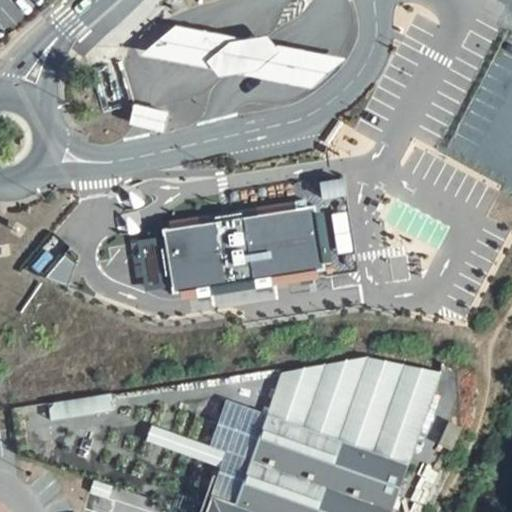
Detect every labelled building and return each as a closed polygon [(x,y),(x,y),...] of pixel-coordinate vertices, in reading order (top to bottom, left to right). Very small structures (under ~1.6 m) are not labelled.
[(318,92),(352,62),(282,49),(274,40),(254,45),(181,31),(147,60),(219,73),(226,81),(244,78),(318,92)] [(171,136),(175,117),(141,109),(136,127),(171,136)] [(158,235),(136,241),(150,294),(172,288),(158,235)] [(269,414),(410,468),(445,371),(373,346),(284,372),(269,414)] [(53,414),(98,411),(97,399),(52,402),(53,414)] [(394,511),(410,468),(269,414),(237,505),(214,497),(208,511),(394,511)]
